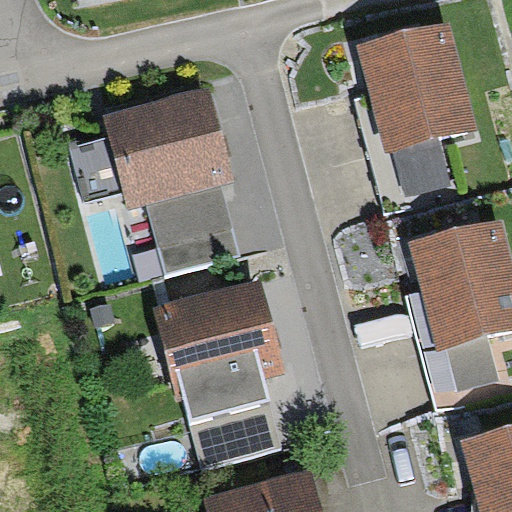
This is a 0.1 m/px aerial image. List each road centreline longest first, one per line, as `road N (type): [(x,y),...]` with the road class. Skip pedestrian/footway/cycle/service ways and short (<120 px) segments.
road 1 (residential): [(248,21),(376,511)]
road 2 (residential): [(17,69),(248,21)]
